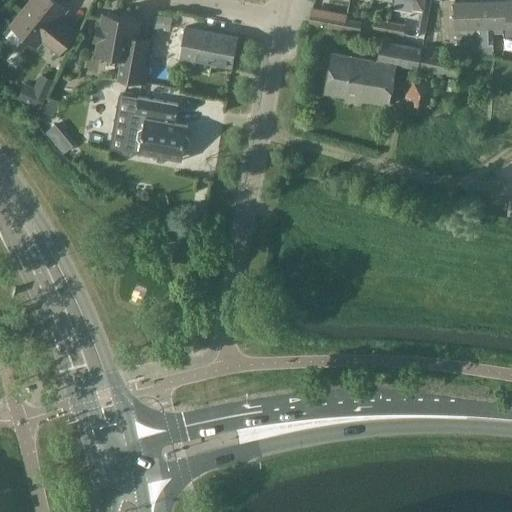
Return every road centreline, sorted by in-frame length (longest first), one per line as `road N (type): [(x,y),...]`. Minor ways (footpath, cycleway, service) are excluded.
road 1 (secondary): [(477,420),(361,402),(259,412),(131,441)]
road 2 (secondary): [(139,479),(325,435),(477,420)]
road 3 (primary): [(131,441),(84,305),(0,161)]
road 4 (primary): [(0,219),(66,371),(94,468)]
